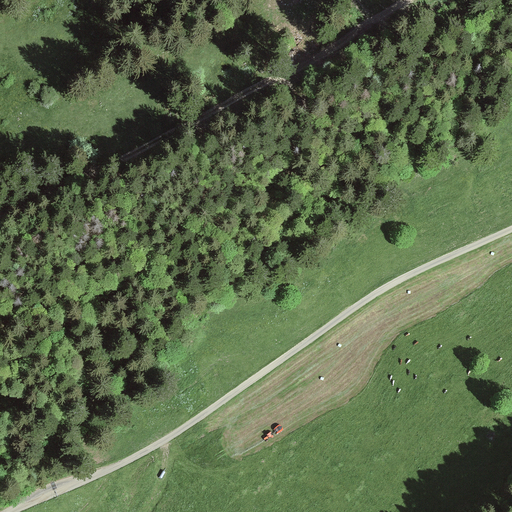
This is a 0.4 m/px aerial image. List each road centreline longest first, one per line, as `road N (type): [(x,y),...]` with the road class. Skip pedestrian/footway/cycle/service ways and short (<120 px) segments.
road 1 (unclassified): [(511,230),(382,290),(161,444),(15,511)]
road 2 (track): [(406,0),(310,63),(0,215)]
